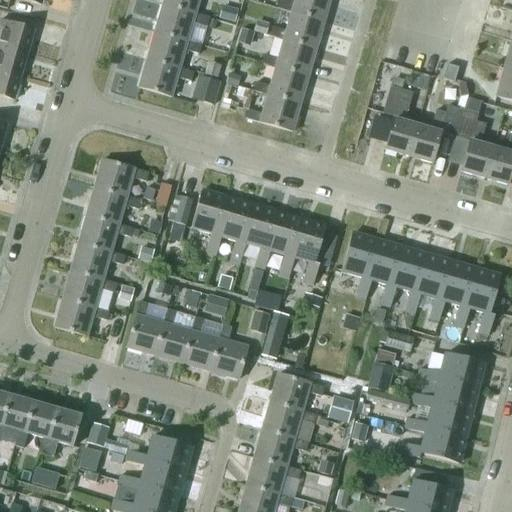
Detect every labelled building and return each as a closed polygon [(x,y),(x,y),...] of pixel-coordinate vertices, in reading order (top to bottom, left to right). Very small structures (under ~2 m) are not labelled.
[(163,0),(162,4),(195,14),(198,0),(163,0)] [(277,9),(291,13),(323,23),(329,0),(294,0),(293,4),(279,0),(277,9)] [(162,4),(154,32),(187,42),(192,23),(206,27),(209,18),(195,14),(162,4)] [(269,37),(283,40),(315,50),(323,23),(291,13),(285,32),(271,28),(269,37)] [(0,20),(0,45),(27,54),(33,30),(0,20)] [(154,32),(146,60),(179,69),(184,51),(198,55),(201,46),(187,42),(154,32)] [(261,64),(275,68),(307,78),(315,50),(283,40),(277,59),(263,55),(261,64)] [(511,41),(503,69),(511,71),(511,41)] [(0,45),(0,71),(20,77),(27,54),(0,45)] [(193,73),(179,69),(146,60),(138,88),(171,98),(176,78),(190,82),(193,73)] [(203,77),(216,80),(220,66),(207,62),(203,77)] [(441,79),(453,83),(458,68),(446,65),(441,79)] [(253,92),(267,95),(299,105),(307,78),(275,68),(269,87),(256,83),(253,92)] [(511,71),(503,69),(495,97),(511,102),(511,71)] [(20,77),(0,71),(0,96),(13,101),(20,77)] [(407,86),(423,90),(427,77),(422,76),(412,73),(411,73),(407,86)] [(190,98),(199,100),(212,103),(217,84),(196,78),(190,98)] [(384,150),(407,157),(416,127),(403,123),(412,94),(389,87),(382,114),(394,118),(393,120),(384,150)] [(299,105),(267,95),(261,114),(248,110),(245,119),(291,133),(299,105)] [(440,134),(454,138),(461,111),(447,106),(445,114),(435,111),(429,131),(416,127),(407,157),(431,164),(440,134)] [(460,172),(483,179),(492,149),(479,145),(485,125),(475,122),(477,115),(461,111),(454,138),(469,142),(460,172)] [(492,149),(483,179),(507,186),(511,168),(511,132),(511,133),(505,153),(492,149)] [(101,160),(93,188),(126,197),(131,178),(145,182),(148,173),(101,160)] [(154,205),(165,208),(171,187),(160,184),(154,205)] [(142,199),(150,201),(153,190),(145,187),(142,199)] [(93,188),(85,215),(118,225),(124,206),(137,210),(140,201),(126,197),(93,188)] [(214,258),(219,238),(215,237),(226,199),(200,191),(189,230),(210,235),(204,255),(214,258)] [(179,197),(171,222),(183,226),(190,201),(179,197)] [(215,237),(219,238),(234,242),(229,262),(238,265),(244,245),(240,244),(251,206),(226,199),(215,237)] [(263,272),(268,252),(264,251),(275,213),(251,206),(240,244),(244,245),(259,250),(253,269),(263,272)] [(287,279),(293,260),(288,258),(300,220),(275,213),(264,251),(268,252),(283,257),(278,276),(287,279)] [(85,215),(78,243),(110,253),(116,234),(130,238),(132,229),(118,225),(85,215)] [(324,227),(304,221),(300,220),(288,258),(293,260),(293,259),(308,264),(302,283),(312,286),(318,265),(313,264),(324,227)] [(364,301),(370,282),(366,281),(377,242),(351,235),(340,273),(360,279),(354,298),(364,301)] [(389,308),(394,289),(390,288),(401,249),(377,242),(366,281),(370,282),(384,286),(379,305),(389,308)] [(78,243),(70,271),(102,280),(108,262),(122,265),(124,257),(110,253),(78,243)] [(413,315),(419,296),(414,295),(426,256),(401,249),(390,288),(394,289),(409,293),(403,312),(413,315)] [(438,322),(443,303),(439,302),(450,263),(426,256),(414,295),(419,296),(434,300),(428,320),(438,322)] [(462,330),(468,310),(463,309),(475,270),(450,263),(439,302),(443,303),(458,307),(452,327),(462,330)] [(499,278),(479,272),(475,270),(463,309),(468,310),(482,314),(477,334),(487,337),(493,316),(488,315),(499,278)] [(70,271),(62,299),(95,308),(100,289),(114,293),(116,284),(102,280),(70,271)] [(118,300),(130,303),(134,290),(122,286),(118,300)] [(215,298),(211,314),(222,317),(227,301),(215,298)] [(108,312),(95,308),(62,299),(53,328),(86,337),(92,317),(106,321),(108,312)] [(126,348),(153,356),(162,323),(143,318),(147,304),(139,302),(126,348)] [(153,356),(180,364),(190,331),(171,326),(175,312),(166,310),(162,323),(153,356)] [(248,331),(263,335),(268,315),(254,311),(248,331)] [(180,364),(208,372),(218,339),(199,334),(203,320),(194,317),(190,331),(180,364)] [(218,339),(208,372),(238,380),(247,347),(227,342),(231,328),(222,325),(218,339)] [(388,325),(384,344),(415,350),(418,330),(388,325)] [(416,380),(423,381),(436,384),(437,380),(476,390),(482,364),(443,354),(443,357),(429,353),(424,371),(419,370),(416,380)] [(366,388),(387,394),(393,369),(372,364),(366,388)] [(277,374),(269,402),(302,411),(307,393),(321,396),(323,388),(277,374)] [(469,415),(476,390),(437,380),(436,384),(423,381),(419,396),(412,394),(410,404),(429,409),(430,405),(469,415)] [(32,403),(8,396),(0,423),(0,437),(3,428),(18,432),(17,432),(23,434),(32,403)] [(346,425),(352,403),(332,397),(326,419),(346,425)] [(315,415),(302,411),(269,402),(261,430),(294,439),(299,420),(313,424),(315,415)] [(56,409),(32,403),(23,434),(17,432),(13,446),(22,449),(26,435),(41,439),(47,441),(56,409)] [(463,439),(469,415),(430,405),(429,409),(426,424),(406,419),(404,429),(423,434),(424,429),(463,439)] [(364,409),(357,407),(353,423),(355,423),(355,424),(398,434),(401,425),(363,416),(364,409)] [(81,417),(56,409),(47,441),(41,439),(37,453),(46,456),(50,442),(72,448),(81,417)] [(86,444),(103,449),(109,429),(92,424),(86,444)] [(457,464),(463,439),(424,429),(423,434),(419,449),(400,444),(397,453),(418,459),(419,454),(457,464)] [(261,430),(253,457),(286,467),(291,448),(305,452),(308,443),(294,439),(261,430)] [(124,461),(143,467),(144,463),(183,474),(190,448),(152,437),(146,457),(127,451),(124,461)] [(109,451),(125,456),(127,446),(105,440),(103,448),(109,450),(109,451)] [(88,446),(82,466),(99,471),(105,451),(88,446)] [(253,457),(245,485),(278,495),(283,475),(297,479),(300,471),(286,467),(253,457)] [(120,476),(118,481),(117,486),(136,491),(137,488),(176,499),(183,474),(144,463),(143,467),(139,481),(120,476)] [(40,467),(35,482),(58,489),(63,474),(40,467)] [(386,496),(385,501),(384,506),(403,511),(404,508),(418,511),(444,511),(450,491),(411,481),(406,501),(386,496)] [(245,485),(237,511),(273,511),(275,504),(289,508),(304,511),(306,503),(292,499),(278,495),(245,485)] [(171,511),(176,499),(137,488),(136,491),(132,506),(113,501),(110,510),(115,511),(171,511)]
